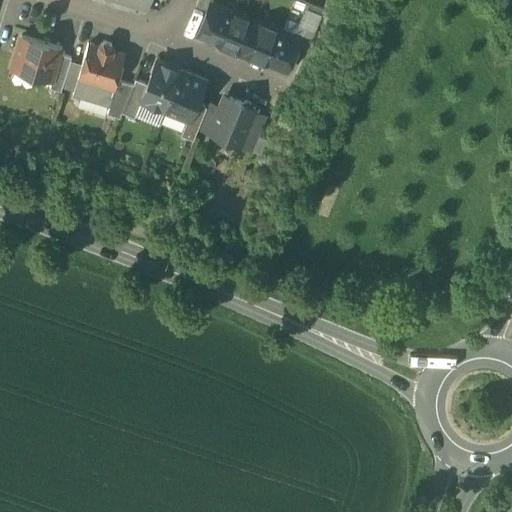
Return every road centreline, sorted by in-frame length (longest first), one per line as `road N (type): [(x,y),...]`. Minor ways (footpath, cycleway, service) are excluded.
road 1 (tertiary): [(0,209),(435,384)]
road 2 (residential): [(37,0),(166,39)]
road 3 (residential): [(166,39),(283,85)]
